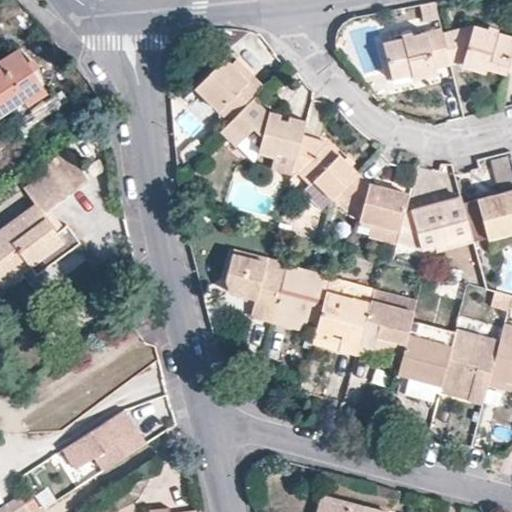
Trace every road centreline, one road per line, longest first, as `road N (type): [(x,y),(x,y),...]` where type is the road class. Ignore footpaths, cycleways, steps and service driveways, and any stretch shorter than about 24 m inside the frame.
road 1 (residential): [(126,12),(155,199),(213,420)]
road 2 (residential): [(213,420),(511,498)]
road 3 (residential): [(285,7),(327,77),(370,117),(447,144),(511,131)]
road 4 (residential): [(126,12),(285,7)]
